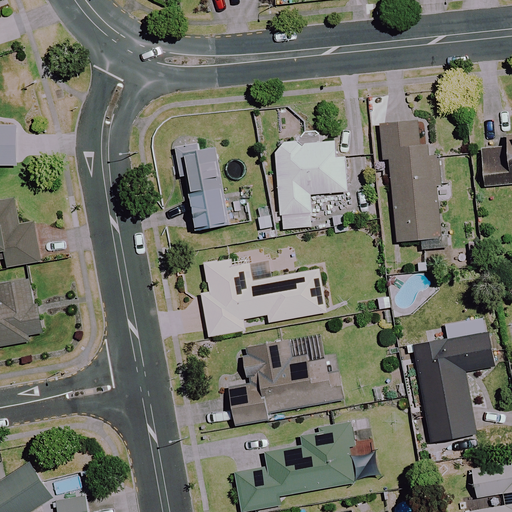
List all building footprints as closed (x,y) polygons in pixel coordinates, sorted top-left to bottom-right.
[(423,158),(420,123),(380,127),(383,157),(388,156),(397,243),(422,240),(423,253),(447,251),(446,236),(441,237),(435,187),(440,187),(437,157),(423,158)] [(0,127),(0,166),(15,167),(16,128),(0,127)] [(511,136),(507,137),(507,149),(481,151),(483,188),(511,186),(511,136)] [(336,159),(334,140),(275,145),(281,232),(312,230),(310,196),(348,194),(346,158),(336,159)] [(229,225),(215,142),(176,149),(181,177),(187,176),(196,231),(229,225)] [(20,228),(15,202),(0,205),(0,262),(3,262),(5,269),(42,262),(35,225),(20,228)] [(232,269),(231,260),(204,265),(209,293),(201,294),(209,338),(245,331),(243,320),(268,315),(269,323),(326,313),(319,271),(272,279),(269,262),(232,269)] [(0,347),(41,339),(30,280),(0,286),(0,347)] [(487,332),(468,336),(414,344),(430,442),(474,435),(464,374),(494,369),(487,332)] [(322,360),(318,339),(242,351),(248,386),(227,389),(233,426),(272,419),(271,413),(342,401),(336,358),(322,360)] [(355,449),(350,423),(322,428),(323,434),(302,439),(304,446),(266,454),(269,468),(233,475),(241,511),(245,511),(281,505),(279,497),(356,481),(350,450),(355,449)] [(459,511),(511,511),(511,461),(472,469),(477,499),(489,496),(491,507),(459,511)] [(0,511),(32,511),(53,499),(31,465),(19,473),(0,484),(0,511)] [(86,511),(83,497),(56,503),(57,511),(86,511)]
